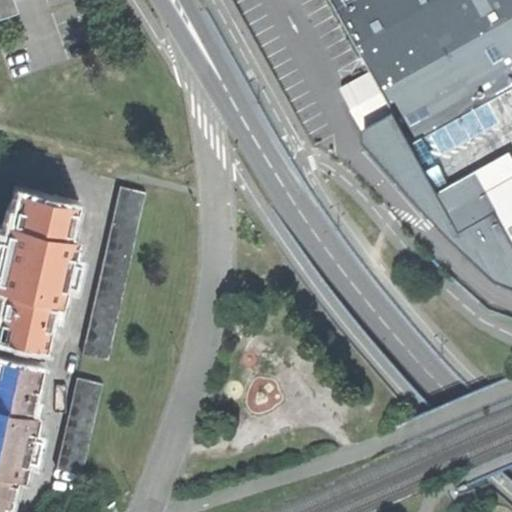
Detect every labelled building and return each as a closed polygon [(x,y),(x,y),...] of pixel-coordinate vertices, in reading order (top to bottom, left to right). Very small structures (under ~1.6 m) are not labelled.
[(367,148),(473,263),(500,288),(511,291),(511,0),(330,0),(372,75),(341,90),(367,136),(367,148)] [(118,186),(115,199),(141,205),(144,191),(118,186)] [(18,191),(14,209),(25,211),(29,193),(18,191)] [(6,336),(43,343),(53,298),(57,299),(61,284),(64,285),(70,254),(67,253),(70,239),(66,238),(74,203),(29,193),(25,211),(14,209),(11,224),(7,223),(4,237),(0,257),(0,286),(5,287),(0,311),(0,318),(9,320),(6,336)] [(115,199),(113,212),(138,217),(141,205),(115,199)] [(113,212),(110,225),(135,230),(138,217),(113,212)] [(110,225),(107,239),(133,244),(135,230),(110,225)] [(107,239),(104,251),(130,257),(133,244),(107,239)] [(104,251),(101,265),(127,270),(130,257),(104,251)] [(101,265),(98,278),(124,283),(127,270),(101,265)] [(98,278),(96,290),(121,296),(124,283),(98,278)] [(96,290),(93,304),(118,309),(121,296),(96,290)] [(93,304),(90,317),(116,322),(118,309),(93,304)] [(90,317),(87,331),(113,336),(116,322),(90,317)] [(0,334),(6,336),(9,320),(0,318),(0,334)] [(87,331),(84,343),(110,349),(113,336),(87,331)] [(82,354),(108,360),(110,349),(84,343),(82,354)] [(0,505),(7,507),(14,474),(19,475),(22,460),(24,460),(31,427),(29,427),(32,412),(28,411),(37,365),(0,357),(0,505)] [(71,402),(68,415),(94,420),(97,408),(71,402)] [(68,415),(65,429),(91,434),(94,420),(68,415)] [(65,429),(63,440),(89,446),(91,434),(65,429)] [(63,440),(60,454),(86,459),(89,446),(63,440)] [(57,467),(83,472),(86,459),(60,454),(57,467)]
